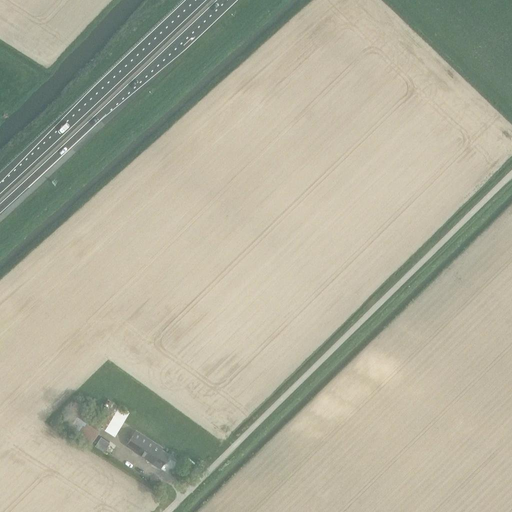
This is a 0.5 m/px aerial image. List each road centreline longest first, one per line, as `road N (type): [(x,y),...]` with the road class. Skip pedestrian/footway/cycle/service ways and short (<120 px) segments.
road 1 (unclassified): [(169,511),(511,175)]
road 2 (trunk): [(0,209),(221,0)]
road 3 (trunk): [(200,0),(0,188)]
